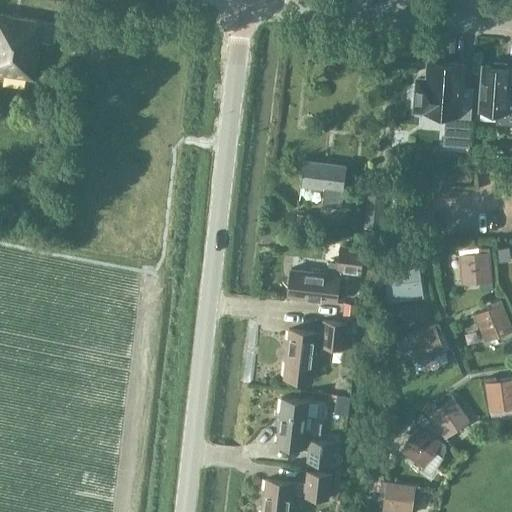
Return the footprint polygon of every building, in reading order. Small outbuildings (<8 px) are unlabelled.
[(0,72),(31,78),(38,37),(49,39),(52,23),(41,22),(41,20),(0,12),(0,72)] [(432,56),(430,59),(430,61),(428,61),(427,79),(417,79),(415,110),(424,111),(445,113),(443,144),(468,146),(470,113),(459,112),(462,63),(445,62),(445,60),(443,57),(440,54),(436,54),(432,56)] [(482,65),(479,110),(496,111),(495,123),(511,124),(511,96),(507,96),(510,67),(506,67),(507,63),(493,62),(493,66),(482,65)] [(340,205),(341,197),(345,163),(302,158),(299,183),(324,186),(322,203),(340,205)] [(491,182),(507,182),(507,170),(491,171),(491,182)] [(385,192),(367,190),(363,228),(381,230),(385,192)] [(302,221),(293,220),(291,233),(300,234),(302,221)] [(360,245),(360,246),(340,243),(339,242),(337,261),(327,260),(326,272),(290,268),(290,267),(289,267),(286,295),(287,295),(287,294),(333,300),(333,301),(334,301),(338,268),(357,270),(357,271),(358,271),(361,245),(360,245)] [(461,282),(491,279),(489,249),(477,250),(477,253),(459,255),(461,282)] [(511,256),(510,249),(497,251),(498,264),(507,262),(511,256)] [(418,274),(422,274),(421,264),(388,268),(391,296),(421,292),(418,274)] [(485,340),(511,330),(500,300),(490,304),(491,307),(474,314),(485,340)] [(359,303),(344,301),(342,319),(358,321),(359,303)] [(322,319),(320,331),(287,328),(287,329),(288,329),(283,375),(282,375),(282,376),(310,379),(314,343),(344,346),(347,322),(322,319)] [(437,333),(440,332),(437,324),(406,336),(417,362),(444,351),(437,333)] [(489,411),(511,407),(511,377),(494,381),(493,377),(484,379),(489,411)] [(330,463),(332,443),(332,439),(303,436),(307,399),(279,396),(279,397),(280,397),(274,443),(273,443),(273,444),(306,448),(304,460),(330,463)] [(444,438),(469,421),(453,397),(437,408),(435,405),(426,411),(444,438)] [(422,415),(417,422),(423,427),(428,421),(422,415)] [(440,440),(439,441),(411,424),(405,434),(408,436),(400,449),(424,465),(433,450),(442,456),(445,450),(444,443),(440,440)] [(287,511),(290,493),(327,497),(330,473),(305,470),(303,482),(264,477),(263,479),(264,479),(260,511),(287,511)] [(402,511),(410,511),(414,484),(382,479),(380,492),(384,492),(381,509),(402,511)]
